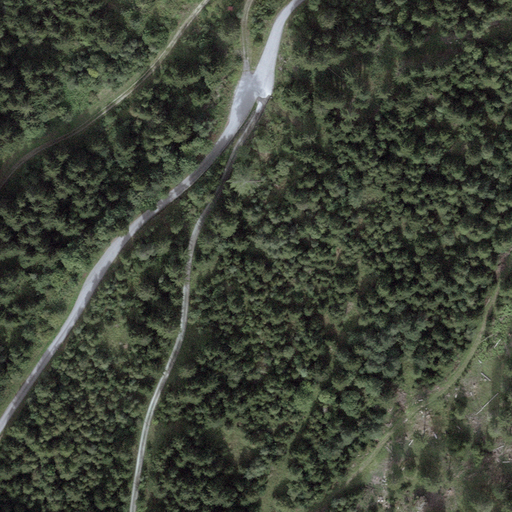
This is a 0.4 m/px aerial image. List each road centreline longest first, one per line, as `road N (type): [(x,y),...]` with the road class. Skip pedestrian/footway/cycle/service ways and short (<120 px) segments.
road 1 (track): [(132,511),(148,418),(181,335),(193,238),(261,104),(244,48),(250,0)]
road 2 (track): [(0,427),(114,250),(229,133),(285,14),(300,0)]
road 3 (track): [(210,0),(111,107),(25,158),(0,187)]
